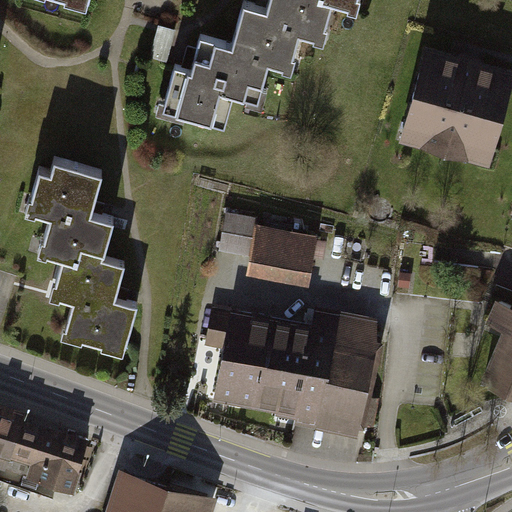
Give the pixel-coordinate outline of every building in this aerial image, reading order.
[(270,0),(268,8),(245,2),(236,37),(257,43),(253,61),(269,65),(296,73),(304,33),(326,42),(336,1),(333,0),(270,0)] [(333,0),(336,1),(359,8),(361,0),(333,0)] [(173,51),(179,28),(163,23),(157,47),(173,51)] [(177,60),(190,61),(190,29),(178,29),(177,60)] [(257,43),(236,37),(234,45),(200,38),(191,71),(176,66),(165,108),(226,125),(235,95),(260,101),(269,65),(253,61),(257,43)] [(511,93),(511,68),(428,45),(401,140),(492,166),(511,93)] [(46,251),(63,255),(63,254),(77,258),(81,241),(105,248),(114,215),(92,209),(103,169),(55,155),(51,169),(40,165),(31,196),(38,198),(35,209),(51,214),(44,237),(50,239),(46,251)] [(258,216),(227,210),(220,250),(251,255),(248,274),(310,285),(319,233),(257,222),(258,216)] [(63,254),(63,255),(55,281),(62,283),(59,295),(73,299),(65,327),(83,332),(82,337),(103,343),(105,338),(126,344),(138,301),(116,295),(125,261),(103,255),(105,248),(81,241),(77,258),(63,254)] [(412,272),(401,271),(399,286),(411,288),(412,272)] [(511,303),(498,298),(487,322),(505,330),(484,381),(511,392),(511,303)] [(313,322),(232,307),(231,309),(213,306),(205,344),(225,348),(214,399),(277,411),(277,414),(296,417),(295,422),(318,427),(317,429),(359,437),(360,428),(366,429),(385,341),(379,340),(379,317),(316,304),(313,322)] [(0,455),(9,458),(6,468),(28,475),(27,477),(74,491),(91,437),(26,417),(28,409),(0,400),(0,455)] [(9,458),(0,455),(0,466),(6,468),(9,458)] [(213,511),(219,497),(120,466),(105,511),(213,511)]
